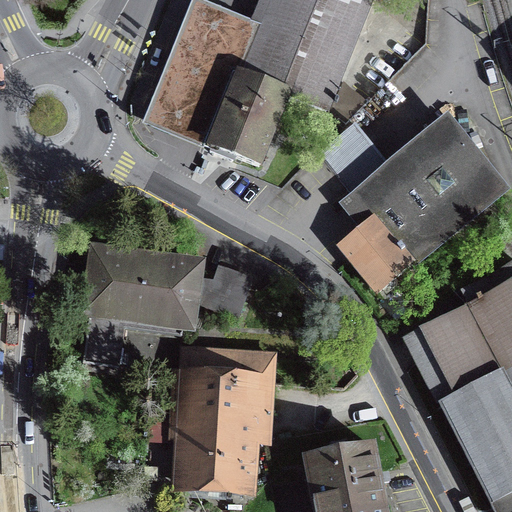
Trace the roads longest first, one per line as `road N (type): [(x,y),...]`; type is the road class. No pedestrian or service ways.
road 1 (residential): [(91,143),(312,279),(353,328),(447,511)]
road 2 (secondary): [(34,240),(16,413),(20,511)]
